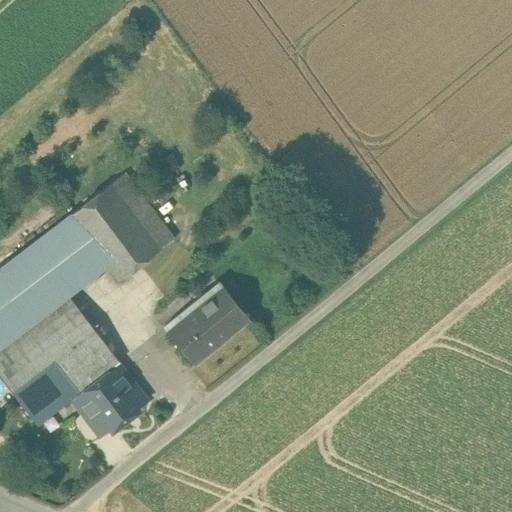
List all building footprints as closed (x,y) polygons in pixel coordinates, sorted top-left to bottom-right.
[(174,239),(124,173),(69,216),(109,268),(118,281),(174,239)] [(109,268),(69,216),(0,267),(0,350),(69,298),(109,268)] [(208,299),(182,321),(183,322),(170,333),(194,362),(247,319),(223,290),(210,301),(208,299)] [(69,298),(0,350),(0,374),(37,424),(72,398),(73,399),(118,364),(117,363),(118,362),(69,298)] [(118,364),(73,399),(100,435),(146,401),(118,364)]
